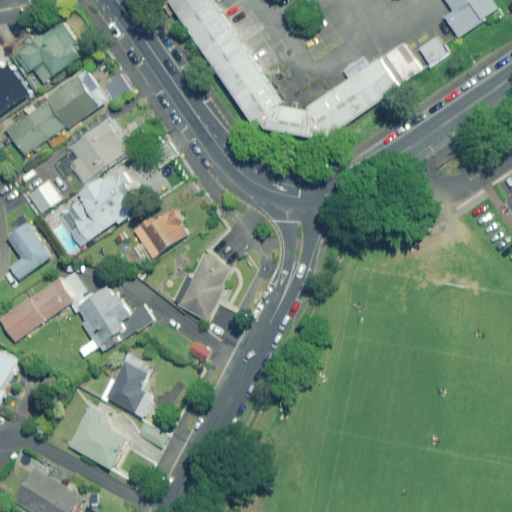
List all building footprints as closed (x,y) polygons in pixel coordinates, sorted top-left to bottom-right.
[(174,0),(255,124),(330,135),(401,90),(382,59),(311,104),(279,100),(213,0),(174,0)] [(442,0),(448,9),(440,14),(454,35),(462,30),(492,11),(484,0),(442,0)] [(65,25),(32,46),(17,56),(30,74),(35,71),(44,84),(85,56),(65,25)] [(451,56),(439,38),(420,51),(433,68),(451,56)] [(91,70),(5,128),(26,158),(112,101),(91,70)] [(132,154),(111,121),(73,146),(81,159),(73,165),(85,184),(132,154)] [(134,190),(123,173),(105,184),(102,179),(79,194),(82,200),(67,209),(79,229),(71,234),(80,248),(120,222),(122,225),(141,213),(128,193),(134,190)] [(62,200),(50,182),(30,196),(42,214),(62,200)] [(194,234),(177,208),(138,234),(155,260),(194,234)] [(54,259),(30,223),(9,237),(25,260),(11,269),(20,282),(54,259)] [(124,230),(113,236),(118,245),(129,239),(124,230)] [(233,269),(208,256),(180,307),(209,322),(227,289),(224,287),(233,269)] [(17,344),(78,303),(63,280),(1,321),(17,344)] [(109,290),(95,299),(80,308),(82,312),(88,322),(84,324),(94,341),(80,350),(85,358),(103,347),(106,352),(156,321),(145,304),(131,313),(120,294),(114,298),(109,290)] [(212,352),(194,342),(188,354),(205,364),(212,352)] [(107,405),(109,401),(145,419),(155,398),(141,391),(156,363),(133,350),(120,375),(114,372),(99,400),(107,405)] [(2,358),(0,357),(0,410),(1,411),(13,389),(9,387),(23,362),(6,352),(2,358)] [(103,417),(90,410),(69,447),(112,470),(129,438),(99,422),(103,417)] [(168,439),(146,425),(139,437),(161,450),(168,439)] [(37,469),(16,502),(31,511),(80,511),(88,501),(37,469)]
